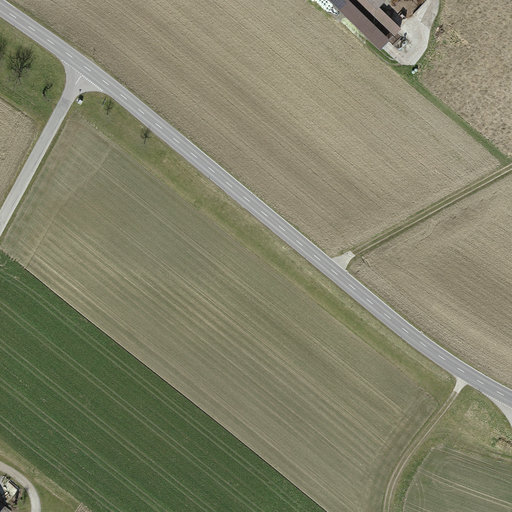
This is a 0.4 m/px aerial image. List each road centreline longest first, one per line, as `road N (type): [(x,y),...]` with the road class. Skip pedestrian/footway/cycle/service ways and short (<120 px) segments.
road 1 (tertiary): [(511,399),(398,327),(84,67)]
road 2 (track): [(328,266),(511,164)]
road 3 (tertiary): [(84,67),(0,223)]
road 4 (track): [(469,375),(413,449),(389,511)]
